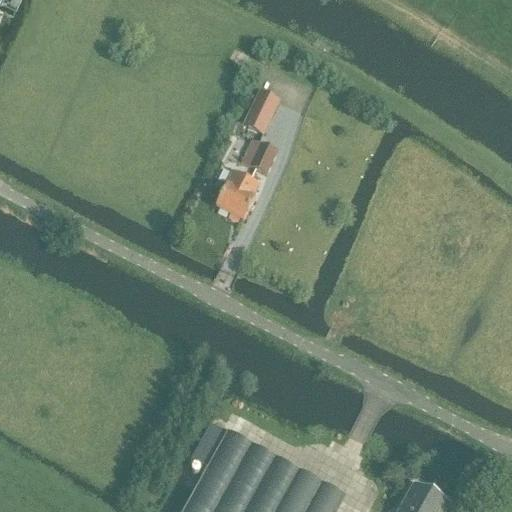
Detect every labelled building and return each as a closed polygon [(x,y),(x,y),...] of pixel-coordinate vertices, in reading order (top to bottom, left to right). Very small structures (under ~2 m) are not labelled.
[(243,129),(263,138),(278,106),(259,96),(243,129)] [(241,167),(266,179),(277,155),(252,144),(241,167)] [(215,212),(242,226),(254,203),(251,202),(258,188),(233,176),(215,212)] [(206,476),(186,511),(331,511),(338,502),(297,479),(210,432),(190,468),(206,476)] [(446,511),(448,511),(412,491),(400,511),(446,511)]
